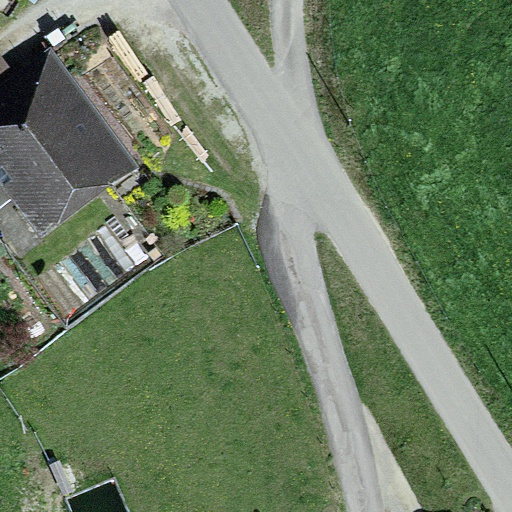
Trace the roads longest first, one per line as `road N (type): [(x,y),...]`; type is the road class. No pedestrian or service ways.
road 1 (unclassified): [(290,143),(511,491)]
road 2 (unclassified): [(198,0),(290,143)]
road 3 (unclassified): [(287,0),(290,143)]
